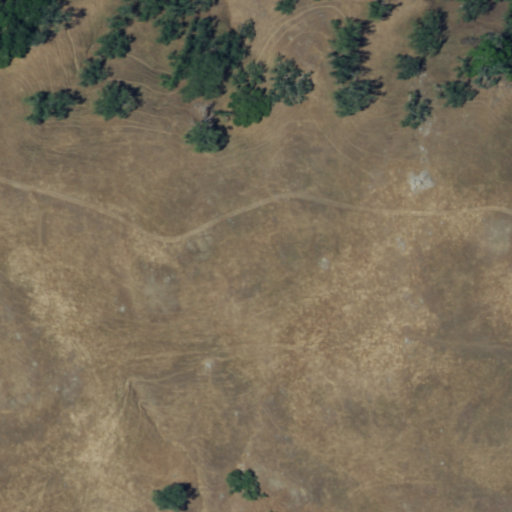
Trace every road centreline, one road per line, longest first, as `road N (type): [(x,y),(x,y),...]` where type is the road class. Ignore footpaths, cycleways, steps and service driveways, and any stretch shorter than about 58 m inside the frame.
road 1 (track): [(0,182),(108,213),(163,239),(185,238),(232,213),(298,194),(356,206),(511,212)]
road 2 (track): [(49,196),(42,221),(51,307),(93,375),(96,400),(85,511)]
